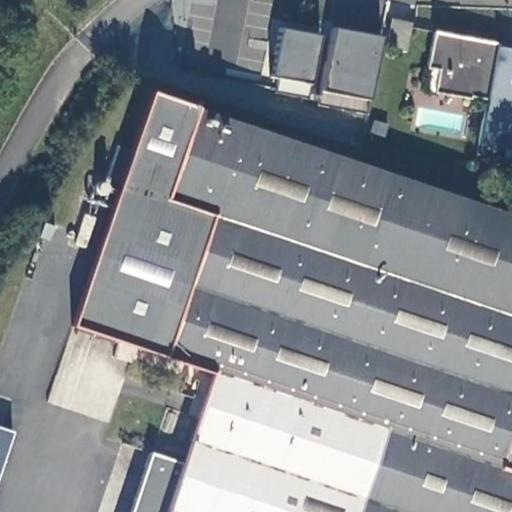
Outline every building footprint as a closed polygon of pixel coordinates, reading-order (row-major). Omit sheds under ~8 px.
[(392,18),(386,48),(406,52),(411,22),(392,18)] [(321,37),(280,29),(271,77),(281,79),(279,92),(309,98),(321,37)] [(381,37),(333,29),(320,105),(367,114),(381,37)] [(479,144),(511,149),(511,47),(498,45),(498,42),(433,30),(423,89),(470,97),(471,95),(487,98),(479,144)] [(511,511),(511,214),(151,92),(131,151),(123,174),(71,326),(212,374),(182,463),(150,452),(129,511),(511,511)] [(123,174),(131,151),(116,146),(109,169),(123,174)] [(0,474),(15,432),(0,427),(0,474)]
